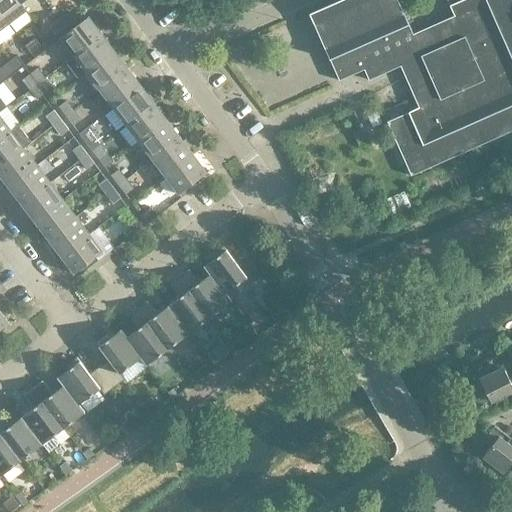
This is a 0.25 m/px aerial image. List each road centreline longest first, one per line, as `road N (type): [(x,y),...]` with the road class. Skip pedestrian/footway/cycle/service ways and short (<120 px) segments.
road 1 (residential): [(256,184),(420,451),(445,485),(480,511)]
road 2 (residential): [(67,325),(256,184)]
road 3 (residential): [(126,0),(256,184)]
road 4 (unknown): [(172,65),(308,0)]
